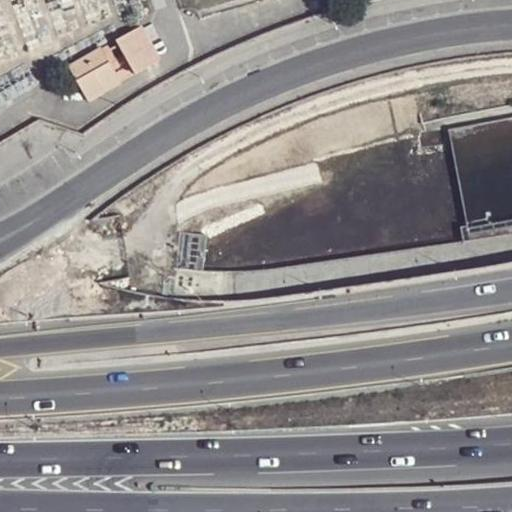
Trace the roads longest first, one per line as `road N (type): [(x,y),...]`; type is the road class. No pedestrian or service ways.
road 1 (tertiary): [(0,240),(198,114),(287,72),(375,44),(511,24)]
road 2 (motorway): [(511,285),(0,349)]
road 3 (motorway): [(511,343),(0,397)]
road 4 (motorway): [(0,472),(372,463),(511,449)]
road 5 (motorway): [(0,499),(206,508),(511,502)]
